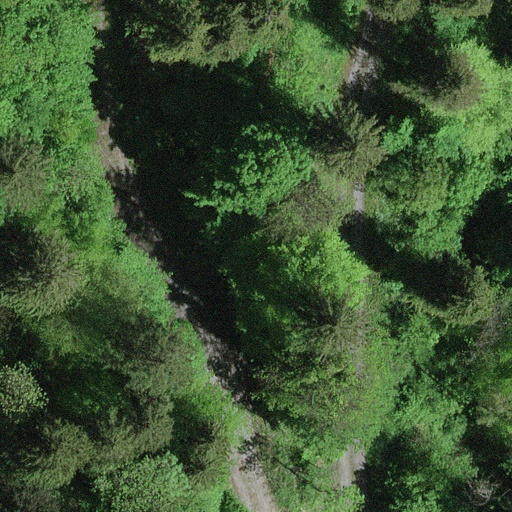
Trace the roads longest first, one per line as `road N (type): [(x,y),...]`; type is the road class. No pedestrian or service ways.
road 1 (track): [(262,511),(193,332),(109,148),(94,83),(97,0)]
road 2 (track): [(392,0),(358,146),(355,511)]
